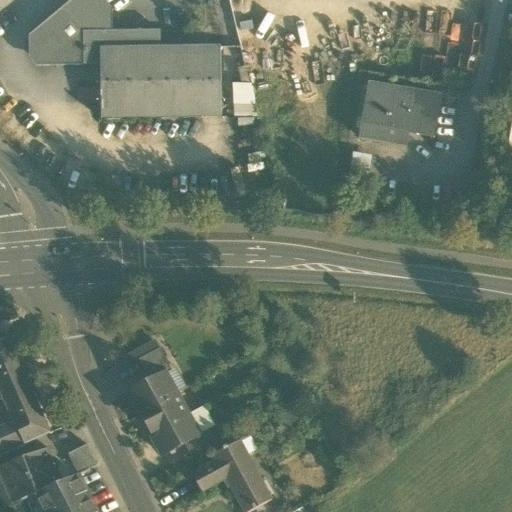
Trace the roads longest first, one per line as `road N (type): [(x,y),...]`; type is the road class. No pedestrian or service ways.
road 1 (secondary): [(511,295),(291,269),(49,269)]
road 2 (tertiary): [(142,511),(71,357),(49,269)]
